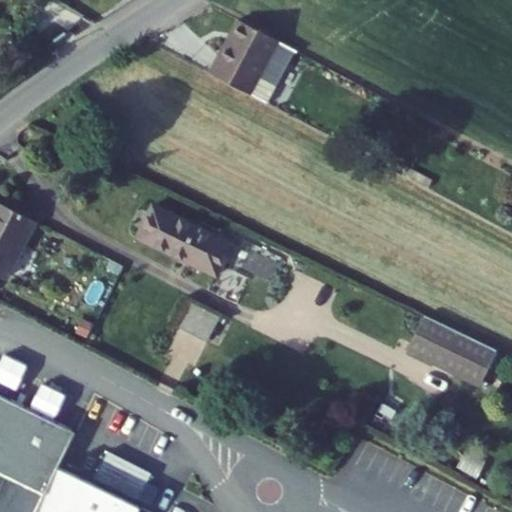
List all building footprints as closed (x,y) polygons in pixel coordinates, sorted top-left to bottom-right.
[(274,36),(233,14),(216,42),(200,71),(243,93),(274,36)] [(85,143),(100,135),(96,129),(93,124),(78,133),(85,143)] [(44,228),(2,206),(0,210),(0,274),(13,282),(44,228)] [(242,252),(164,214),(157,228),(150,242),(229,281),(242,252)] [(186,332),(218,346),(224,335),(230,323),(198,307),(186,332)] [(420,358),(492,393),(502,374),(511,355),(438,320),(420,358)] [(0,395),(0,472),(45,495),(76,431),(15,402),(0,395)] [(107,449),(95,475),(139,496),(151,470),(107,449)] [(139,511),(141,507),(60,466),(45,495),(36,511),(139,511)] [(0,472),(0,511),(36,511),(45,495),(0,472)]
